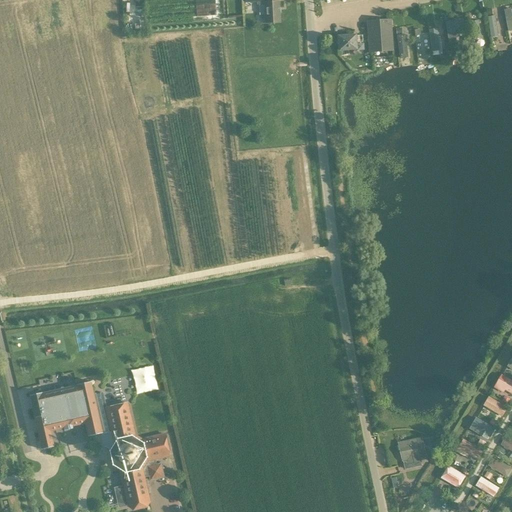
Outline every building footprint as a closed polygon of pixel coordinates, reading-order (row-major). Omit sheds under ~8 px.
[(278,2),(268,2),(268,0),(256,0),(256,5),(264,4),(265,23),(279,23),(278,2)] [(511,18),(509,7),(502,9),(508,30),(511,29),(511,18)] [(489,36),(497,36),(496,15),(488,15),(489,36)] [(391,19),(369,21),(366,21),(368,53),(393,51),(391,19)] [(464,44),(461,19),(445,21),(448,46),(464,44)] [(472,39),(481,38),(477,19),(468,21),(472,39)] [(437,29),(428,30),(430,51),(439,50),(437,29)] [(414,31),(415,52),(423,52),(422,30),(414,31)] [(397,57),(406,57),(404,34),(396,34),(397,57)] [(354,36),(338,37),(339,50),(355,49),(354,36)] [(135,392),(158,389),(155,366),(132,369),(135,392)] [(511,394),(511,380),(501,373),(493,386),(503,393),(505,390),(511,394)] [(149,500),(144,479),(150,478),(151,482),(164,479),(161,465),(156,466),(155,459),(169,456),(164,434),(141,439),(134,435),(127,403),(105,408),(100,386),(92,388),(90,382),(76,385),(77,386),(42,394),(41,393),(29,396),(30,398),(41,448),(40,448),(41,450),(53,447),(49,432),(63,428),(63,430),(71,429),(71,427),(84,424),(87,436),(87,437),(100,434),(103,447),(110,452),(113,464),(119,468),(127,505),(149,500)] [(504,415),(508,405),(486,397),(482,407),(504,415)] [(489,440),(496,428),(475,416),(468,429),(489,440)] [(500,445),(511,451),(511,439),(505,436),(500,445)] [(402,461),(403,461),(405,469),(422,466),(420,458),(427,456),(426,452),(437,449),(434,437),(423,439),(423,437),(398,443),(402,461)] [(455,451),(467,458),(469,455),(477,459),(483,450),(462,438),(455,451)] [(487,465),(505,477),(511,468),(493,456),(487,465)] [(459,488),(466,474),(446,465),(439,479),(459,488)] [(494,497),(500,488),(481,475),(475,485),(494,497)]
